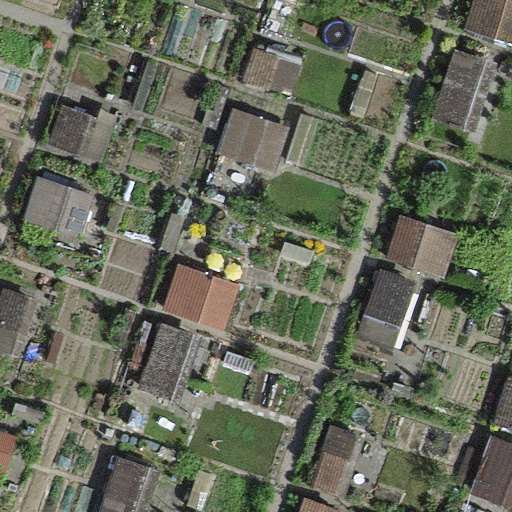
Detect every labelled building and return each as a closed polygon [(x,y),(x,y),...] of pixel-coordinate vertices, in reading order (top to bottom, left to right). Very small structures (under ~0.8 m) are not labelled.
[(511,0),(472,0),(465,26),(511,40),(511,0)] [(252,45),(242,78),(292,94),(302,61),(252,45)] [(498,60),(455,45),(432,112),(476,127),(498,60)] [(63,102),(50,141),(102,159),(118,111),(100,105),(97,113),(63,102)] [(231,107),(218,150),(278,168),(291,125),(231,107)] [(40,174),(25,217),(80,235),(94,192),(40,174)] [(402,211),(388,257),(444,275),(459,229),(402,211)] [(179,261),(164,307),(226,327),(241,280),(179,261)] [(415,278),(380,267),(365,312),(401,323),(415,278)] [(30,293),(3,285),(0,295),(0,325),(18,331),(30,293)] [(202,332),(161,320),(141,386),(182,398),(202,332)] [(511,375),(510,375),(495,421),(511,426),(511,375)] [(365,435),(331,425),(312,484),(346,494),(365,435)] [(0,427),(0,467),(5,470),(17,433),(0,427)] [(511,439),(491,432),(471,492),(511,504),(511,439)] [(147,511),(161,466),(117,453),(99,511),(147,511)] [(340,511),(342,507),(305,495),(299,511),(340,511)]
